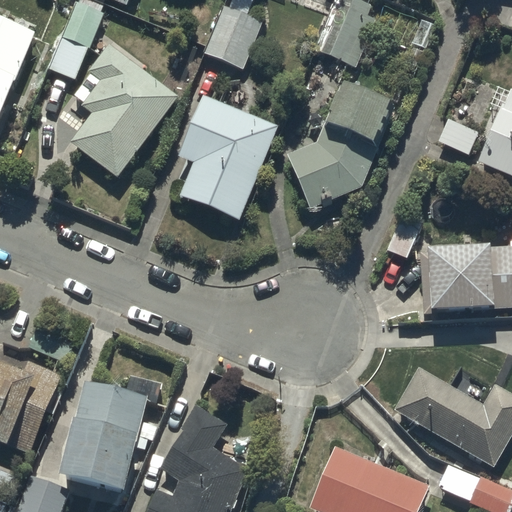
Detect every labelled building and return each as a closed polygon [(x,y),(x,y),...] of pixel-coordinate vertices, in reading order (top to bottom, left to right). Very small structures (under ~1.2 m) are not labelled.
[(80,0),(125,19),(133,0),(80,0)] [(247,22),(254,0),(234,0),(229,15),(247,22)] [(103,22),(74,11),(48,79),(74,89),(86,57),(89,58),(103,22)] [(329,52),(323,65),(353,77),(371,31),(365,28),(370,17),(355,11),(346,34),(328,27),(319,49),(329,52)] [(431,32),(389,15),(379,39),(421,56),(431,32)] [(242,81),(260,32),(222,17),(204,67),(242,81)] [(0,130),(31,47),(28,46),(32,37),(4,27),(5,23),(0,20),(0,130)] [(69,155),(117,191),(178,109),(109,57),(75,101),(76,102),(73,107),(83,114),(81,117),(92,126),(69,155)] [(500,120),(477,174),(511,188),(511,101),(510,103),(496,98),(489,115),(500,120)] [(319,155),(286,166),(309,222),(319,218),(320,221),(331,216),(330,214),(361,201),(389,126),(383,124),(384,121),(371,116),(370,119),(360,116),(362,113),(347,107),(346,110),(337,106),(319,155)] [(277,139),(203,108),(178,170),(193,176),(179,209),(238,234),(277,139)] [(448,129),(439,151),(469,164),(478,141),(448,129)] [(397,235),(386,261),(405,270),(425,227),(411,220),(403,238),(397,235)] [(429,319),(430,327),(492,325),(492,317),(511,315),(511,246),(510,247),(510,255),(485,255),(485,259),(433,261),(432,256),(419,257),(422,319),(429,319)] [(77,345),(38,328),(29,348),(69,364),(77,345)] [(0,440),(31,453),(48,412),(53,414),(63,390),(58,388),(64,375),(24,359),(21,367),(0,359),(0,440)] [(420,367),(394,409),(494,467),(511,436),(511,393),(496,384),(494,387),(460,367),(450,385),(420,367)] [(84,388),(57,479),(122,493),(128,463),(142,466),(148,440),(135,438),(143,401),(84,388)] [(231,511),(252,465),(213,448),(227,422),(195,408),(184,431),(163,468),(182,479),(174,492),(158,483),(147,511),(231,511)] [(336,446),(311,507),(321,511),(417,511),(429,484),(336,446)] [(23,475),(0,465),(0,497),(12,502),(23,475)] [(448,465),(439,487),(470,500),(468,504),(488,511),(510,511),(511,508),(511,488),(482,476),(482,478),(448,465)] [(31,476),(17,511),(60,511),(66,496),(50,481),(31,476)]
